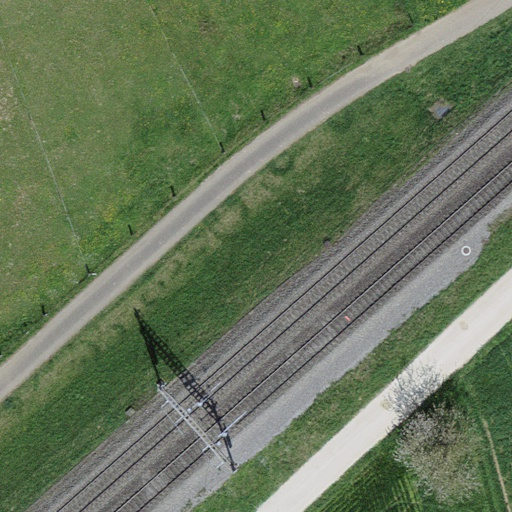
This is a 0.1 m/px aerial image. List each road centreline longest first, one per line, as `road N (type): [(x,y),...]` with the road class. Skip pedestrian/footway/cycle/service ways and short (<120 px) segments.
road 1 (track): [(0,385),(310,120),(511,2)]
road 2 (track): [(511,291),(272,511)]
